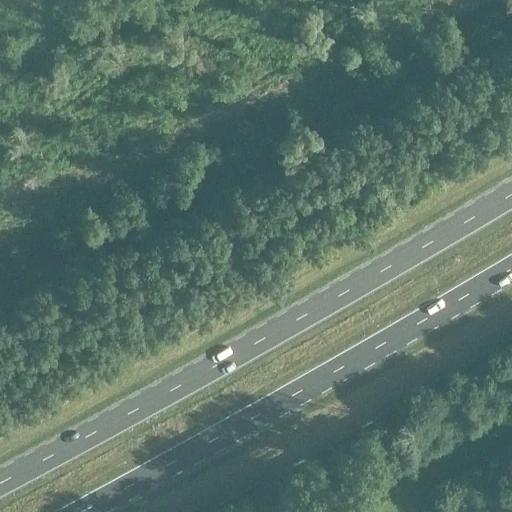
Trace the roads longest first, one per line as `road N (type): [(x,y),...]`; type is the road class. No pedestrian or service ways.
road 1 (trunk): [(511,193),(0,483)]
road 2 (trunk): [(78,511),(511,274)]
road 3 (track): [(382,511),(394,494),(511,423)]
